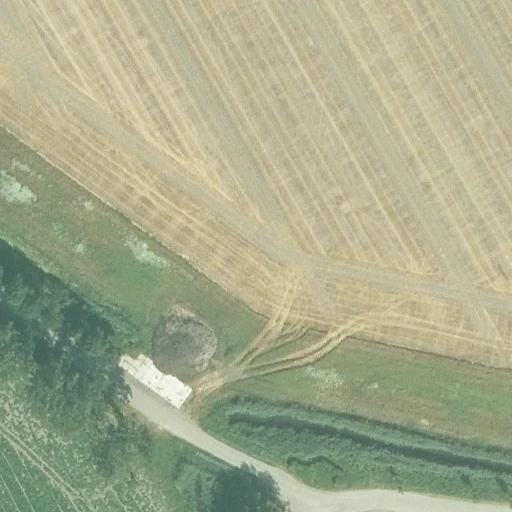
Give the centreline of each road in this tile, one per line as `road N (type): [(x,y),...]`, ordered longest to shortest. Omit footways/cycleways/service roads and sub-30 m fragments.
road 1 (unclassified): [(314,511),(274,478),(174,425),(0,296)]
road 2 (unclassified): [(328,511),(358,499),(476,511)]
